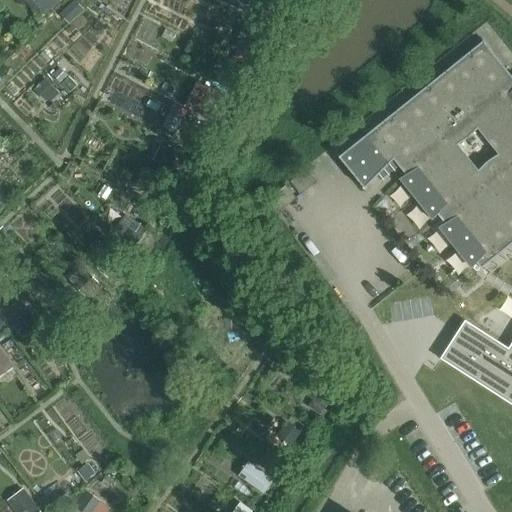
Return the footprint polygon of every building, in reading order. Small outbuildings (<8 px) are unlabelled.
[(29,0),(36,12),(58,0),(29,0)] [(511,78),(483,42),(339,158),(364,189),(393,160),(406,176),(403,178),(434,217),(437,215),(445,225),(442,227),(473,265),(476,263),(481,269),(511,244),(511,78)] [(50,78),(34,83),(40,100),(56,95),(50,78)] [(221,94),(220,94),(197,82),(184,107),(207,120),(221,94)] [(172,180),(166,177),(154,169),(153,171),(146,167),(136,184),(142,188),(141,190),(159,200),(172,180)] [(280,212),(296,199),(285,186),(269,199),(280,212)] [(465,322),(441,359),(511,404),(511,345),(509,350),(465,322)] [(0,374),(13,367),(0,346),(0,374)] [(17,511),(31,511),(40,504),(21,485),(6,500),(17,511)] [(82,511),(105,511),(109,507),(90,491),(76,507),(82,511)]
